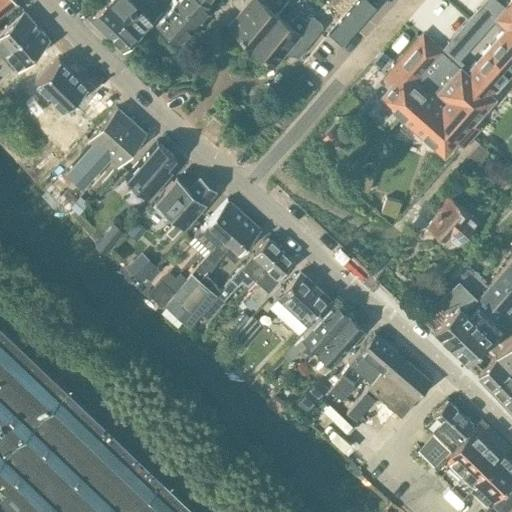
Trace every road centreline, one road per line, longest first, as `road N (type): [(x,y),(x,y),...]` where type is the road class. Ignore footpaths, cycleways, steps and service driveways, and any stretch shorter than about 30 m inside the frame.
road 1 (tertiary): [(511,441),(243,184)]
road 2 (tertiary): [(243,184),(46,0)]
road 3 (residential): [(408,0),(243,184)]
